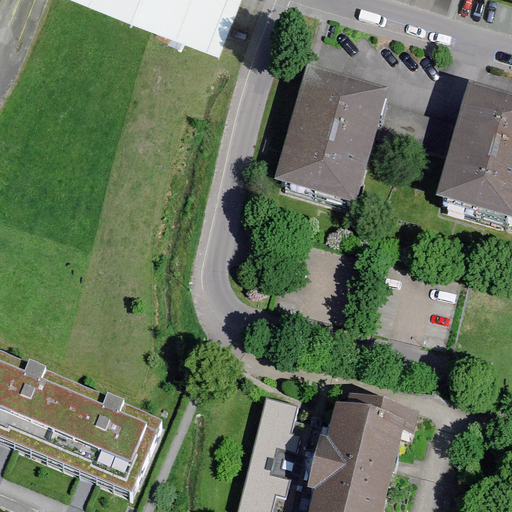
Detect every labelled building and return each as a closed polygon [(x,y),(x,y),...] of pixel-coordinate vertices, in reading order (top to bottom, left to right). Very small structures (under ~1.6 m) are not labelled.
[(97,0),(219,47),(237,0),(97,0)] [(375,138),(402,146),(410,117),(380,109),(381,106),(311,86),(282,187),(352,207),(375,126),(378,127),(375,138)] [(511,117),(473,107),(444,208),(511,227),(511,117)] [(451,129),(410,117),(402,146),(443,158),(451,129)] [(0,433),(52,455),(77,395),(0,362),(0,433)] [(162,431),(77,395),(52,455),(137,491),(162,431)] [(331,459),(336,436),(295,426),(298,412),(266,404),(239,511),(317,511),(320,502),(312,500),(322,457),(331,459)] [(381,511),(399,440),(409,442),(414,423),(354,408),(350,424),(340,422),(336,436),(331,459),(322,457),(312,500),(320,502),(317,511),(381,511)]
